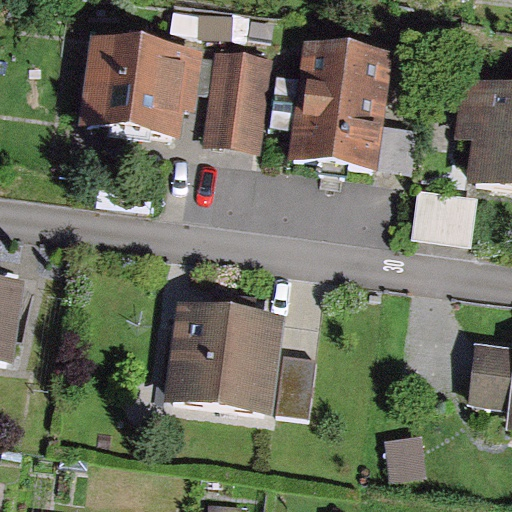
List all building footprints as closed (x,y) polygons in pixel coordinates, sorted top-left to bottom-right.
[(91,41),(81,134),(160,143),(171,50),(91,41)] [(302,46),(288,166),(363,175),(377,54),(302,46)] [(213,57),(203,144),(248,149),(258,62),(213,57)] [(463,185),(511,191),(511,84),(456,77),(447,144),(468,147),(463,185)] [(379,179),(404,182),(409,138),(385,135),(379,179)] [(474,252),(481,200),(418,192),(411,244),(474,252)] [(0,359),(10,361),(19,281),(0,279),(0,359)] [(173,302),(160,402),(271,417),(285,318),(173,302)] [(505,431),(511,432),(511,348),(476,344),(468,408),(507,413),(505,431)] [(317,360),(286,356),(279,415),(309,419),(317,360)] [(391,484),(425,481),(421,438),(387,442),(391,484)]
